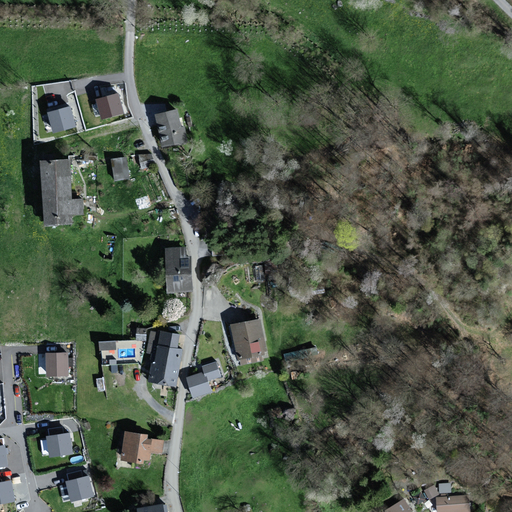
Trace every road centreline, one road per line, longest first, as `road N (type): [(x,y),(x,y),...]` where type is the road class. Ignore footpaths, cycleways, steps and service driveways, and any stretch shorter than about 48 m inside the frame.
road 1 (residential): [(176,511),(171,468),(197,263),(142,121)]
road 2 (track): [(142,121),(130,77),(135,0)]
